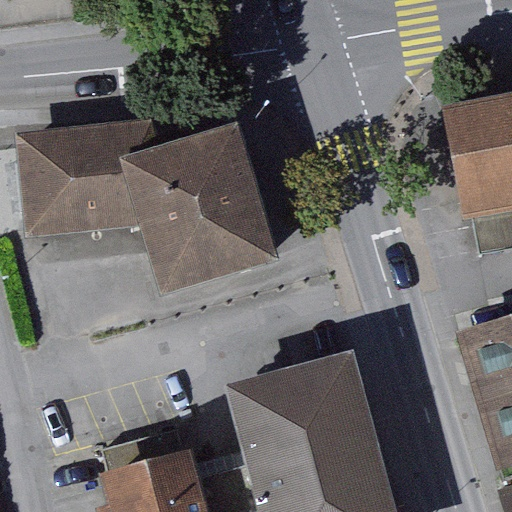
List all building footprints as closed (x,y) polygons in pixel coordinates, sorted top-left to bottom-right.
[(511,93),(460,107),(493,234),(511,229),(511,93)] [(142,111),(30,126),(46,236),(157,220),(165,278),(274,263),(255,130),(146,145),(142,111)] [(511,308),(466,324),(511,466),(511,308)] [(406,511),(360,342),(237,376),(274,511),(406,511)] [(226,511),(208,440),(106,466),(118,511),(226,511)]
